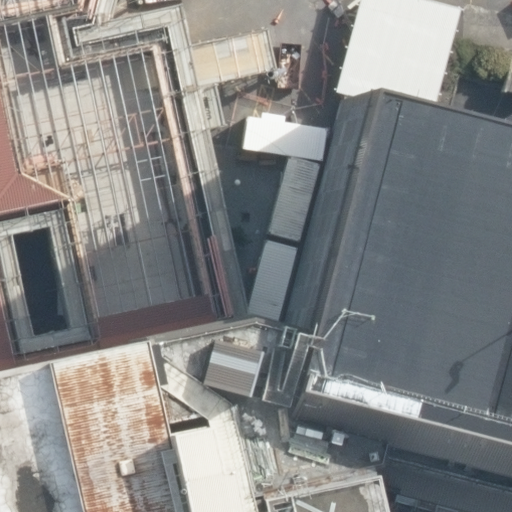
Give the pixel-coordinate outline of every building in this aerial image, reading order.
[(91,342),(226,318),(209,237),(167,41),(179,38),(169,0),(137,0),(93,10),(95,0),(0,0),(0,370),(12,368),(10,359),(0,308),(0,216),(61,204),(91,342)] [(381,102),(432,115),(444,70),(453,34),(459,9),(424,0),(358,0),(334,90),(345,93),(381,102)] [(511,136),(432,115),(381,102),(345,93),(322,180),(283,333),(260,420),(511,484),(511,136)] [(12,368),(0,370),(0,511),(354,511),(352,500),(347,477),(253,451),(260,420),(283,333),(232,319),(226,318),(91,342),(10,359),(12,368)] [(511,511),(511,484),(260,420),(253,451),(347,477),(352,500),(395,511),(511,511)]
